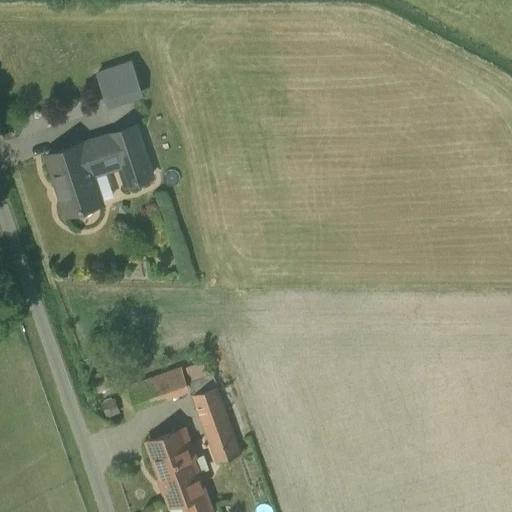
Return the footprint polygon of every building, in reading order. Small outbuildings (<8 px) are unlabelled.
[(107,107),(144,96),(132,58),(96,69),(107,107)] [(134,126),(109,135),(119,166),(125,184),(151,176),(134,126)] [(109,135),(47,155),(66,214),(100,203),(91,175),(119,166),(109,135)] [(181,371),(129,390),(134,405),(187,386),(181,371)] [(238,453),(211,377),(189,386),(216,461),(238,453)] [(183,428),(146,442),(170,506),(182,501),(203,493),(191,459),(194,458),(183,428)] [(210,511),(203,493),(182,501),(186,511),(210,511)]
